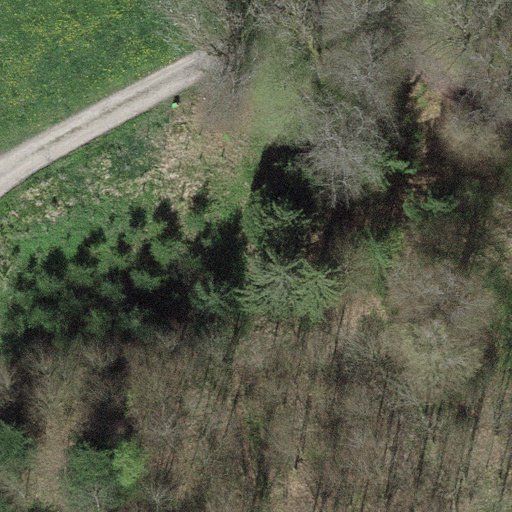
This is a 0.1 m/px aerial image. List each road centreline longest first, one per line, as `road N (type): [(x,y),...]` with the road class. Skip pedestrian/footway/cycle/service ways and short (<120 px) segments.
road 1 (track): [(0,171),(315,8),(316,0)]
road 2 (track): [(315,8),(463,0)]
